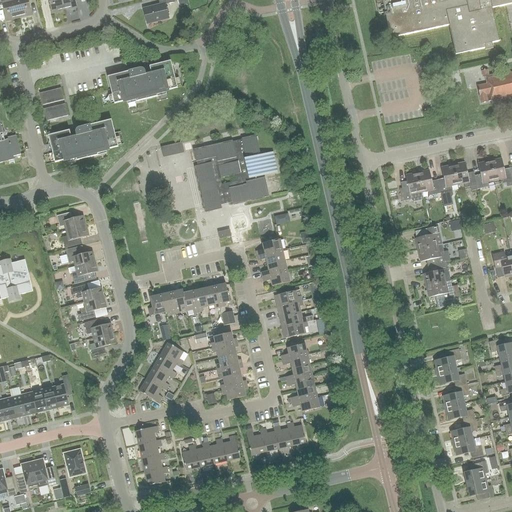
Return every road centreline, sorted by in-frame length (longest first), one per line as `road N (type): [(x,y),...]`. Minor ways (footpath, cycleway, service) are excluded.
road 1 (secondary): [(389,468),(287,0)]
road 2 (residential): [(103,423),(179,409),(206,416),(273,399),(242,262),(228,253),(177,264),(168,277),(119,290)]
road 3 (residential): [(440,511),(361,162)]
road 4 (residential): [(46,192),(28,120),(22,41),(94,21),(101,0)]
road 5 (residential): [(361,162),(325,0)]
road 6 (residential): [(361,162),(511,130)]
road 7 (residential): [(119,290),(96,204),(79,190),(46,192)]
road 8 (residential): [(250,497),(389,468)]
road 9 (residential): [(103,423),(104,392),(130,338),(119,290)]
